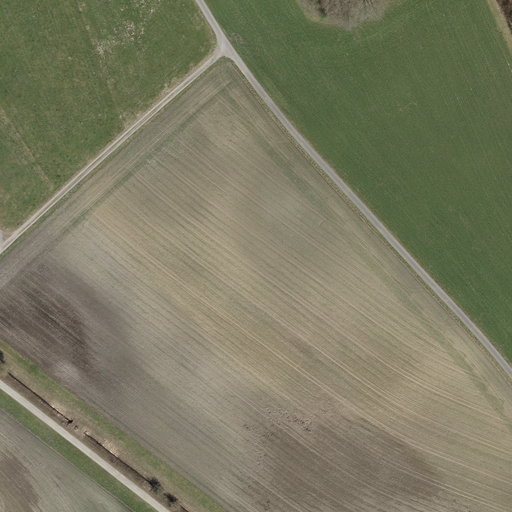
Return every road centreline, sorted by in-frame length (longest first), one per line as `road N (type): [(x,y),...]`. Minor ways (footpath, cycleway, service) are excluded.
road 1 (track): [(199,0),(286,125),(511,374)]
road 2 (track): [(227,47),(5,243)]
road 3 (track): [(165,511),(0,383)]
